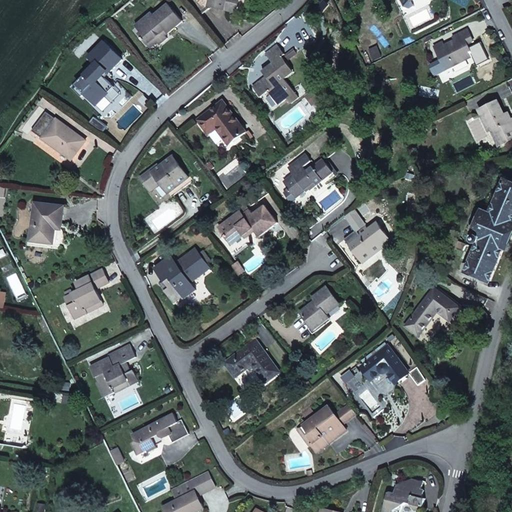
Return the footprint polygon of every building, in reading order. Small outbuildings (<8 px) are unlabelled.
[(211,0),(210,6),(237,13),(240,0),(211,0)] [(153,13),(138,25),(144,32),(142,33),(140,35),(148,45),(155,39),(158,43),(160,45),(168,39),(166,36),(163,32),(166,30),(169,34),(184,21),(170,4),(155,16),(153,13)] [(442,43),(434,47),(446,70),(466,59),(465,57),(472,53),(468,44),(466,41),(472,38),(468,30),(453,37),(455,41),(444,46),(442,43)] [(151,48),(158,43),(155,39),(148,45),(151,48)] [(89,90),(85,94),(97,106),(115,87),(105,77),(104,76),(108,72),(109,73),(123,59),(105,42),(90,58),(97,65),(81,81),(89,90)] [(267,93),(269,92),(279,105),(287,99),(290,104),(299,97),(285,79),(288,77),(283,71),(290,66),(283,56),(286,55),(278,45),(266,54),(274,63),(263,71),(267,76),(253,87),(256,91),(262,87),(267,93)] [(288,77),(294,72),(290,66),(283,71),(288,77)] [(89,90),(81,81),(77,86),(85,94),(89,90)] [(118,90),(115,87),(97,106),(100,109),(118,90)] [(256,91),(261,97),(267,93),(262,87),(256,91)] [(198,120),(208,132),(216,126),(230,145),(246,132),(223,101),(198,120)] [(503,136),(507,143),(511,140),(511,119),(509,113),(505,115),(498,101),(480,111),(490,132),(492,131),(494,135),(503,136)] [(47,112),(33,131),(43,139),(46,135),(62,147),(59,151),(72,160),(86,141),(47,112)] [(46,135),(43,139),(59,151),(62,147),(46,135)] [(503,136),(494,135),(500,146),(507,143),(503,136)] [(289,189),(296,198),(309,188),(311,190),(334,172),(324,160),(308,172),(305,167),(312,161),(308,155),(289,169),(294,176),(285,183),(289,189)] [(152,170),(141,178),(151,191),(161,183),(169,193),(189,178),(173,157),(159,167),(153,172),(152,170)] [(207,166),(211,171),(215,168),(211,163),(207,166)] [(478,243),(466,271),(491,282),(504,249),(506,250),(511,236),(511,183),(504,181),(490,213),(483,210),(472,236),(475,237),(474,238),(473,239),(474,241),(475,243),(476,243),(478,243)] [(286,192),(294,203),(298,200),(296,198),(289,189),(286,192)] [(63,225),(65,207),(36,203),(32,241),(54,244),(54,249),(60,250),(63,246),(65,242),(65,238),(65,235),(64,232),(62,228),(63,225)] [(240,211),(219,227),(230,243),(243,234),(245,236),(254,229),(256,231),(260,237),(278,223),(272,215),(265,206),(263,207),(253,214),(249,209),(243,214),(240,211)] [(240,211),(243,214),(249,209),(247,206),(240,211)] [(345,216),(357,230),(359,232),(367,226),(354,209),(345,216)] [(357,230),(345,239),(354,252),(353,256),(357,256),(361,262),(374,252),(371,248),(378,244),(380,248),(391,240),(385,232),(386,228),(382,227),(378,222),(369,229),(367,226),(359,232),(357,230)] [(245,236),(247,239),(256,231),(254,229),(245,236)] [(243,234),(230,243),(232,246),(245,236),(243,234)] [(371,248),(374,252),(380,248),(378,244),(371,248)] [(191,282),(210,268),(197,249),(177,264),(172,257),(156,269),(160,275),(166,283),(166,282),(170,287),(166,290),(175,301),(183,295),(185,298),(196,289),(191,282)] [(66,298),(76,319),(88,313),(86,309),(103,301),(97,289),(110,283),(104,270),(76,283),(80,290),(73,294),(68,297),(66,298)] [(316,301),(301,313),(314,330),(330,318),(327,315),(341,305),(327,287),(314,298),(316,301)] [(435,289),(406,326),(419,336),(438,311),(450,321),(460,308),(435,289)] [(105,305),(103,301),(86,309),(88,313),(105,305)] [(256,340),(225,363),(236,377),(253,365),(266,383),(280,372),(256,340)] [(110,358),(91,368),(96,378),(98,376),(101,382),(98,383),(106,398),(116,392),(114,388),(124,383),(125,385),(138,379),(134,370),(130,372),(128,366),(123,369),(122,365),(126,363),(137,357),(131,345),(109,356),(110,358)] [(389,346),(361,367),(372,381),(382,373),(385,374),(386,374),(388,373),(396,384),(410,373),(389,346)] [(347,374),(342,378),(346,383),(351,379),(347,374)] [(114,388),(116,392),(139,381),(138,379),(125,385),(124,383),(114,388)] [(350,405),(336,415),(344,425),(358,414),(350,405)] [(300,429),(306,437),(309,435),(314,442),(312,444),(318,452),(330,443),(329,442),(334,438),(335,439),(347,430),(344,425),(336,415),(329,407),(300,429)] [(183,420),(179,412),(175,414),(134,435),(137,442),(136,442),(134,444),(138,451),(143,453),(148,450),(150,452),(158,448),(157,445),(153,438),(160,435),(161,437),(164,438),(165,439),(170,436),(174,443),(190,434),(183,420)] [(299,430),(310,445),(312,444),(314,442),(309,435),(306,437),(300,429),(299,430)] [(164,442),(164,438),(161,437),(160,435),(153,438),(157,445),(164,442)] [(114,455),(118,465),(125,461),(120,452),(114,455)] [(209,471),(193,479),(198,488),(195,489),(196,491),(198,496),(216,487),(209,471)] [(198,496),(196,491),(195,489),(198,488),(193,479),(172,489),(178,501),(164,507),(166,511),(196,511),(205,508),(198,496)] [(391,493),(389,494),(384,511),(385,511),(394,511),(395,510),(401,511),(402,506),(407,503),(410,504),(416,510),(424,507),(426,498),(423,498),(420,497),(423,482),(412,480),(407,481),(402,483),(401,488),(391,493)] [(45,511),(47,504),(38,503),(36,511),(45,511)]
